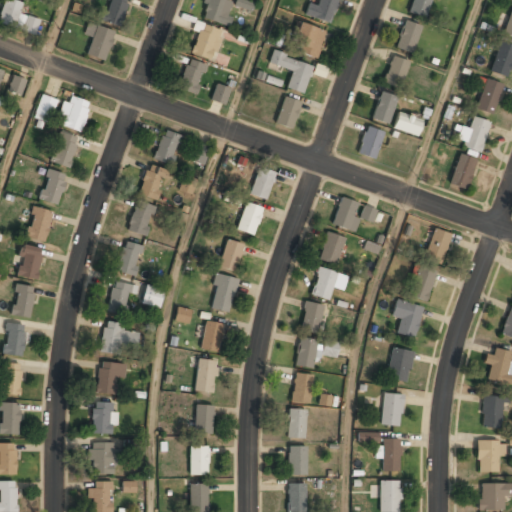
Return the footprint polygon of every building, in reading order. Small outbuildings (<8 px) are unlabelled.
[(19,15),(21,3),(2,0),(0,12),(0,25),(36,31),(38,18),(19,15)] [(119,27),(128,0),(107,0),(101,20),(119,27)] [(204,0),(198,16),(224,26),(233,3),(225,0),(204,0)] [(252,11),(254,2),(244,0),(235,0),(233,6),(252,11)] [(337,0),(319,0),(317,5),(309,2),(304,15),(329,24),(337,0)] [(410,0),(407,13),(424,19),(430,0),(410,0)] [(511,36),(511,5),(502,32),(511,36)] [(420,26),(403,21),(394,48),(412,54),(420,26)] [(189,54),(214,61),(222,31),(198,24),(189,54)] [(113,31),(95,25),(86,55),(104,60),(113,31)] [(319,26),(295,29),(297,56),(322,54),(319,26)] [(511,56),(511,45),(499,41),(489,70),(506,76),(511,56)] [(303,93),(313,64),(272,50),(268,63),(290,71),(285,87),(303,93)] [(409,63),(391,56),(381,83),(398,90),(409,63)] [(194,93),(206,67),(189,59),(177,85),(194,93)] [(7,91),(21,95),(26,79),(12,75),(7,91)] [(472,107),(490,114),(502,84),(484,77),(472,107)] [(209,98),(221,104),(229,91),(217,84),(209,98)] [(370,119),(385,126),(397,98),(381,92),(370,119)] [(33,118),(49,123),(57,99),(41,94),(33,118)] [(300,101),(283,96),(274,123),(291,128),(300,101)] [(66,131),(86,124),(79,99),(58,105),(66,131)] [(422,121),(397,113),(392,129),(417,136),(422,121)] [(478,151),(489,122),(472,116),(468,128),(461,126),(455,144),(478,151)] [(382,132),(365,126),(356,153),(373,159),(382,132)] [(181,137),(164,130),(151,158),(167,166),(181,137)] [(66,168),(78,140),(59,133),(48,161),(66,168)] [(189,162),(205,164),(207,146),(191,144),(189,162)] [(474,158),(457,154),(449,184),(466,189),(474,158)] [(156,201),(165,171),(146,166),(137,195),(156,201)] [(275,173),(258,167),(248,194),(265,200),(275,173)] [(65,175),(47,169),(37,198),(56,204),(65,175)] [(178,191),(192,195),(197,179),(183,175),(178,191)] [(331,226),(353,232),(358,216),(369,220),(372,210),(360,207),(361,203),(339,197),(331,226)] [(144,237),(154,207),(136,201),(125,231),(144,237)] [(262,209),(245,202),(235,230),(252,236),(262,209)] [(23,235),(43,241),(52,211),(33,205),(23,235)] [(439,263),(449,233),(433,228),(423,258),(439,263)] [(344,239),(325,233),(316,259),(335,266),(344,239)] [(243,246),(225,240),(217,267),(234,273),(243,246)] [(142,248),(124,242),(114,271),(132,277),(142,248)] [(41,248),(20,244),(15,275),(36,279),(41,248)] [(424,301),(435,271),(419,265),(408,295),(424,301)] [(328,302),(336,273),(318,268),(310,296),(328,302)] [(208,309),(229,314),(236,279),(216,275),(208,309)] [(134,295),(136,286),(113,280),(105,312),(123,316),(129,294),(134,295)] [(33,286),(14,283),(10,314),(29,317),(33,286)] [(157,309),(163,290),(145,285),(140,304),(157,309)] [(412,339),(422,307),(395,299),(390,317),(399,320),(395,333),(412,339)] [(323,307),(305,302),(297,330),(315,335),(323,307)] [(499,333),(511,337),(511,304),(510,304),(499,333)] [(187,322),(189,311),(177,309),(175,320),(187,322)] [(98,352),(121,356),(127,326),(104,321),(98,352)] [(23,324),(3,323),(3,355),(22,356),(23,324)] [(221,351),(220,323),(201,324),(202,352),(221,351)] [(293,365),(310,370),(318,342),(300,337),(293,365)] [(321,354),(334,356),(337,344),(324,341),(321,354)] [(412,351),(391,347),(385,378),(406,382),(412,351)] [(511,361),(509,361),(510,351),(489,347),(486,364),(489,365),(486,380),(511,384),(511,376),(511,361)] [(212,393),(216,361),(197,359),(194,392),(212,393)] [(92,389),(112,396),(123,368),(103,360),(92,389)] [(0,395),(19,395),(19,363),(0,363),(0,395)] [(312,375),(294,373),(290,402),(308,404),(312,375)] [(401,394),(382,393),(379,424),(399,426),(401,394)] [(318,405),(330,406),(331,395),(318,394),(318,405)] [(479,427),(498,429),(502,398),(482,396),(479,427)] [(113,434),(113,402),(91,402),(91,434),(113,434)] [(0,434),(17,434),(17,403),(0,403),(0,434)] [(193,435),(211,435),(211,405),(193,405),(193,435)] [(287,438),(304,438),(304,410),(287,410),(287,438)] [(357,442),(378,442),(378,432),(357,432),(357,442)] [(381,471),(398,471),(398,439),(381,439),(381,471)] [(476,442),(476,473),(497,473),(497,458),(503,458),(503,442),(476,442)] [(14,443),(0,443),(0,474),(14,474),(14,443)] [(89,474),(113,474),(113,443),(89,443),(89,474)] [(207,446),(189,446),(189,476),(207,476),(207,446)] [(287,447),(287,476),(305,476),(305,447),(287,447)] [(15,511),(15,481),(0,481),(0,511),(15,511)] [(135,493),(135,482),(121,481),(121,493),(135,493)] [(378,511),(398,511),(398,481),(378,481),(378,511)] [(88,490),(88,511),(110,511),(110,482),(93,482),(93,490),(88,490)] [(189,511),(206,511),(206,484),(189,484),(189,511)] [(305,511),(305,484),(286,484),(286,511),(305,511)] [(478,511),(502,511),(502,499),(511,499),(511,484),(478,484),(478,511)]
